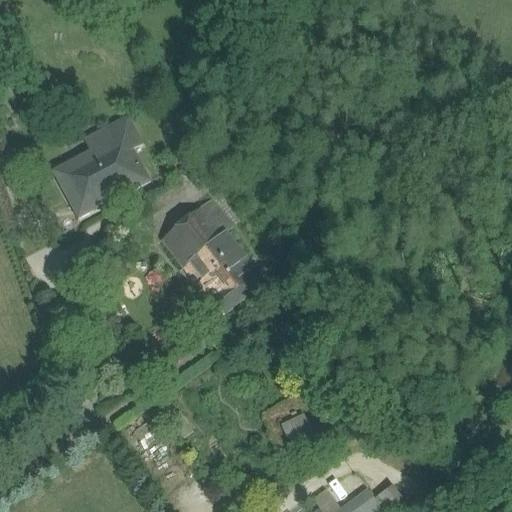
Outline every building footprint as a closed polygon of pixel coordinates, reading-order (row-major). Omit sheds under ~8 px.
[(127,118),(46,162),(53,174),(124,136),(131,148),(141,143),(127,118)] [(124,136),(53,174),(78,221),(149,183),(131,148),(124,136)] [(205,207),(162,241),(184,270),(227,235),(205,207)] [(227,235),(184,270),(222,318),(265,284),(227,235)] [(289,444),(313,436),(305,415),(282,424),(289,444)] [(367,491),(339,511),(372,511),(379,507),(367,491)]
